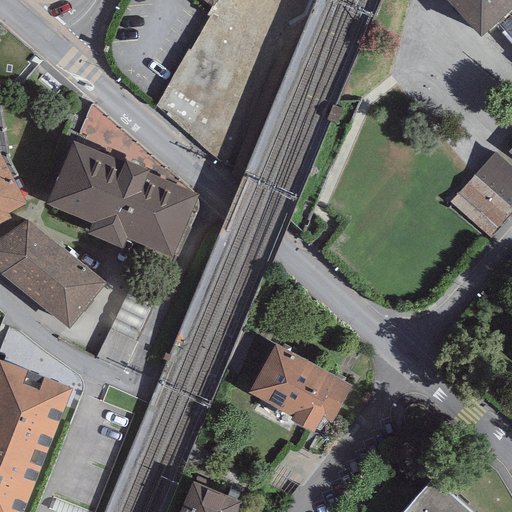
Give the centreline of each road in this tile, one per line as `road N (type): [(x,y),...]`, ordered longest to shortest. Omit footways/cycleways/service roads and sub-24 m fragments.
road 1 (residential): [(45,43),(222,188),(403,360)]
road 2 (residential): [(403,360),(300,511)]
road 3 (residential): [(403,360),(511,234)]
road 4 (residential): [(0,296),(70,357),(137,384)]
road 5 (residential): [(403,360),(511,454)]
